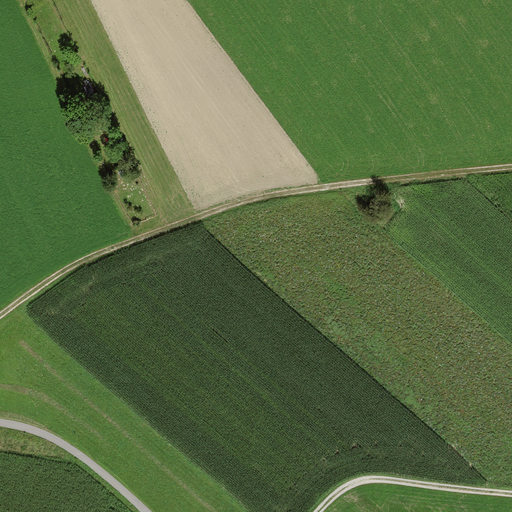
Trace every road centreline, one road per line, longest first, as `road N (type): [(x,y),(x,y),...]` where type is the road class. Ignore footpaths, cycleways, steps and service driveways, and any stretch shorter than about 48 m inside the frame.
road 1 (track): [(511,167),(322,188),(206,214),(71,264),(0,317)]
road 2 (track): [(511,495),(364,481),(319,511)]
